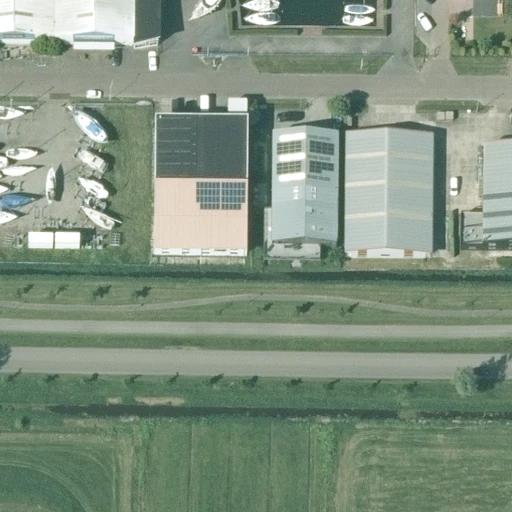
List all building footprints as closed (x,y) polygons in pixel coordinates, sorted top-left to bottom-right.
[(0,0),(0,44),(133,46),(134,6),(133,0),(0,0)] [(133,50),(158,46),(158,6),(134,6),(133,46),(133,50)] [(247,126),(155,125),(153,257),(246,258),(247,126)] [(272,138),(270,250),(335,251),(337,139),(272,138)] [(344,259),(425,260),(426,139),(345,138),(344,259)] [(482,252),(511,252),(511,151),(483,151),(482,252)]
